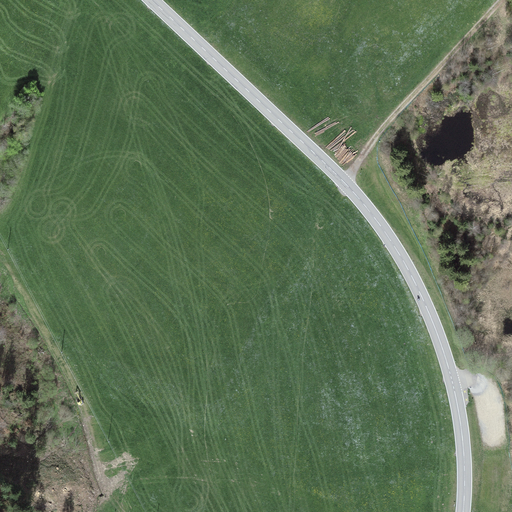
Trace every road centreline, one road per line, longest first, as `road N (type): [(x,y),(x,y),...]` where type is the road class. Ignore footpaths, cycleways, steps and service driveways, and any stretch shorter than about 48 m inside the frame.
road 1 (secondary): [(151,0),(344,181),(394,245),(448,365),(461,427),(462,511)]
road 2 (track): [(373,139),(499,0)]
